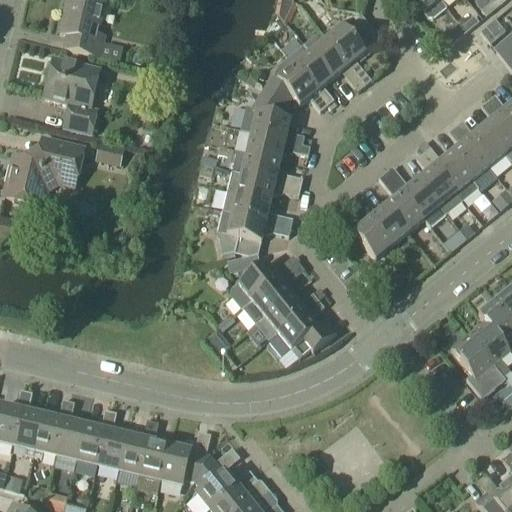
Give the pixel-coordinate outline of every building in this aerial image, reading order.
[(96,38),(105,1),(101,0),(65,0),(56,41),(63,42),(60,55),(99,63),(104,41),(96,38)] [(444,14),(437,5),(433,0),(406,0),(427,25),(431,24),(444,14)] [(498,0),(491,6),(496,12),(509,1),(508,0),(498,0)] [(484,22),(496,12),(491,6),(480,16),(484,22)] [(360,21),(353,27),(372,51),(380,45),(378,43),(361,21),(360,21)] [(459,32),(464,38),(477,27),(472,22),(459,32)] [(353,66),(372,51),(353,27),(350,24),(324,45),(362,92),(369,86),(353,66)] [(452,48),(464,38),(459,32),(447,42),(452,48)] [(489,50),(495,45),(484,32),(479,37),(489,50)] [(355,98),(362,92),(324,45),(308,58),(330,85),(339,78),(355,98)] [(330,85),(308,58),(302,51),(285,64),(325,112),(332,107),(321,92),(330,85)] [(505,69),(510,65),(501,53),(495,57),(505,69)] [(318,118),(325,112),(285,64),(277,70),(270,81),(260,98),(285,114),(291,103),(298,111),(307,104),(318,118)] [(91,143),(97,115),(87,114),(96,76),(51,65),(41,104),(66,110),(60,136),(91,143)] [(246,114),(240,136),(249,138),(301,150),(303,143),(285,138),(287,127),(278,124),(285,114),(260,98),(249,115),(246,114)] [(511,106),(503,114),(493,101),(486,107),(511,138),(511,106)] [(489,125),(480,133),(502,160),(509,169),(511,165),(511,138),(486,107),(479,113),(489,125)] [(502,160),(480,133),(471,140),(461,128),(454,133),(486,173),(502,160)] [(454,133),(447,139),(457,151),(448,159),(470,186),(486,173),(454,133)] [(308,152),(301,150),(249,138),(244,158),(278,166),(280,156),(305,163),(308,152)] [(71,192),(80,153),(41,144),(37,160),(33,159),(28,162),(27,165),(11,162),(2,201),(40,210),(44,193),(54,188),(71,192)] [(470,186),(448,159),(439,166),(429,154),(422,159),(461,208),(476,196),(473,192),(474,192),(470,186)] [(278,166),(244,158),(239,179),(298,192),(300,185),(275,179),(278,166)] [(445,220),(461,208),(422,159),(415,165),(425,177),(416,185),(445,220)] [(445,220),(416,185),(407,192),(390,173),(384,179),(421,225),(428,234),(445,220)] [(298,192),(239,179),(230,176),(225,196),(268,206),(271,197),(296,202),(298,192)] [(405,238),(421,225),(384,179),(377,184),(392,204),(383,211),(405,238)] [(498,195),(486,205),(493,214),(505,204),(498,195)] [(265,219),(268,206),(225,196),(219,216),(289,233),(291,225),(265,219)] [(405,238),(383,211),(374,218),(359,199),(351,206),(389,252),(405,238)] [(373,265),(389,252),(351,206),(342,214),(348,221),(351,219),(360,230),(350,237),(373,265)] [(219,216),(214,237),(225,239),(217,241),(222,261),(232,258),(236,243),(258,248),(261,237),(287,243),(288,243),(290,233),(289,233),(219,216)] [(229,301),(241,315),(296,268),(292,262),(272,278),(263,267),(230,294),(229,301)] [(296,268),(241,315),(253,331),(262,323),(289,300),(283,293),(303,276),(296,268)] [(511,295),(511,294),(494,308),(511,330),(511,295)] [(266,347),(276,339),(303,317),(316,306),(311,300),(298,311),(289,300),(262,323),(253,331),(266,347)] [(266,347),(263,349),(276,365),(288,355),(296,364),(308,355),(310,358),(332,340),(321,327),(315,332),(309,325),(323,314),(316,306),(303,317),(276,339),(266,347)] [(511,330),(494,308),(478,322),(508,359),(509,358),(503,351),(511,343),(511,330)] [(482,329),(468,341),(493,371),(502,382),(508,377),(499,366),(508,359),(478,322),(476,323),(482,329)] [(465,387),(481,407),(504,388),(501,383),(502,382),(493,371),(468,341),(449,356),(471,383),(465,387)] [(17,407),(28,410),(31,399),(19,397),(17,407)] [(0,449),(12,453),(20,418),(26,419),(28,410),(17,407),(14,417),(0,413),(0,449)] [(59,417),(70,420),(73,409),(61,407),(59,417)] [(54,462),(62,428),(68,429),(70,420),(59,417),(56,427),(42,423),(32,463),(41,466),(42,459),(54,462)] [(101,427),(112,430),(115,420),(103,417),(101,427)] [(24,462),(32,463),(42,423),(26,419),(20,418),(12,453),(25,456),(24,462)] [(96,472),(104,438),(110,439),(112,430),(101,427),(98,437),(84,433),(76,467),(96,472)] [(143,437),(154,440),(157,429),(145,427),(143,437)] [(54,462),(76,467),(84,433),(68,429),(62,428),(54,462)] [(138,482),(146,448),(152,450),(154,440),(143,437),(140,447),(125,443),(117,477),(138,482)] [(96,472),(117,477),(125,443),(110,439),(104,438),(96,472)] [(168,453),(160,488),(182,493),(183,489),(194,491),(210,463),(190,459),(193,448),(185,446),(182,457),(168,453)] [(138,482),(135,497),(156,502),(160,488),(168,453),(152,450),(146,448),(138,482)] [(511,479),(511,483),(506,489),(511,496),(511,463),(509,460),(501,466),(511,479)] [(210,463),(194,491),(199,497),(196,499),(205,511),(214,511),(237,495),(240,499),(249,492),(241,483),(233,489),(223,477),(223,478),(210,463)] [(248,477),(241,483),(249,492),(256,486),(248,477)] [(477,511),(511,511),(511,496),(506,489),(497,496),(484,480),(475,487),(488,503),(477,511)] [(237,495),(214,511),(250,511),(251,511),(240,499),(237,495)]
